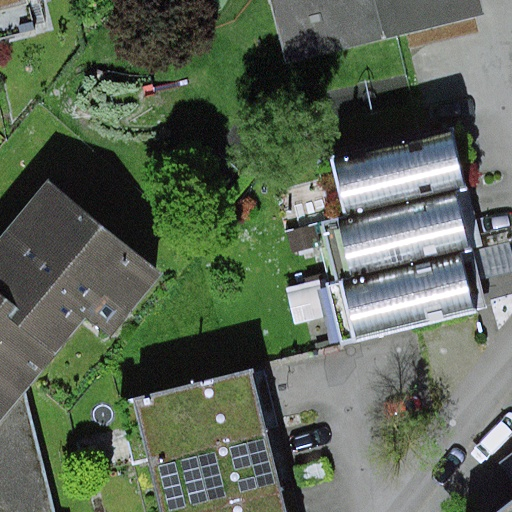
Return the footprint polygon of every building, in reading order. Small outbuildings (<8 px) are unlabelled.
[(0,0),(0,10),(30,3),(29,0),(0,0)] [(272,0),(288,65),(486,17),(481,0),(272,0)] [(471,190),(457,132),(322,164),(336,222),(460,193),(471,190)] [(0,246),(0,425),(89,319),(113,339),(164,278),(51,185),(0,246)] [(474,251),(460,193),(336,222),(325,224),(337,277),(339,282),(465,253),(474,251)] [(311,226),(287,233),(294,255),(318,248),(311,226)] [(478,311),(465,253),(339,282),(337,277),(287,289),(296,327),(336,317),(342,343),(478,311)] [(260,362),(141,391),(148,418),(134,422),(143,460),(276,427),(260,362)] [(183,511),(291,485),(276,427),(143,460),(157,511),(183,511)] [(511,511),(511,456),(502,464),(511,477),(511,504),(501,511),(511,511)] [(325,461),(296,468),(302,488),(330,481),(325,461)] [(297,511),(291,485),(183,511),(297,511)]
